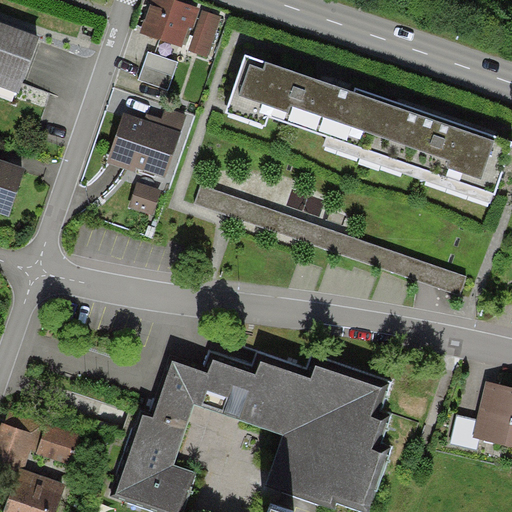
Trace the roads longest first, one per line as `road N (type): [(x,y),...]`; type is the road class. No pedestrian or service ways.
road 1 (residential): [(511,351),(37,269)]
road 2 (residential): [(37,269),(127,0)]
road 3 (secondary): [(511,81),(273,0)]
